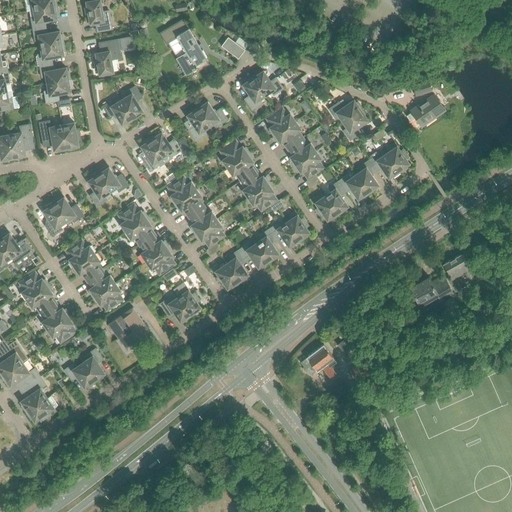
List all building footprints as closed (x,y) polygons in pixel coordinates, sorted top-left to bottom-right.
[(57,6),(55,0),(27,0),(28,4),(33,3),(34,10),(57,6)] [(112,29),(109,11),(102,12),(100,0),(88,0),(89,1),(86,1),(87,7),(85,7),(87,15),(89,15),(90,23),(95,22),(97,32),(112,29)] [(188,10),(186,3),(175,5),(176,12),(188,10)] [(57,18),(57,15),(56,14),(58,14),(57,6),(34,10),(35,17),(31,18),(33,29),(46,27),(44,21),(57,18)] [(204,54),(188,28),(187,29),(182,19),(160,32),(166,42),(177,36),(186,51),(176,58),(186,75),(197,68),(196,67),(197,66),(196,65),(200,63),(202,67),(209,64),(206,59),(207,59),(207,58),(206,58),(204,54)] [(63,42),(62,34),(60,35),(59,31),(47,33),(46,27),(33,29),(35,40),(39,40),(40,47),(63,42)] [(0,46),(3,46),(2,39),(9,37),(8,34),(1,35),(0,35),(0,46)] [(244,48),(248,45),(240,36),(237,39),(244,48)] [(245,50),(240,46),(228,37),(222,46),(234,55),(238,58),(245,50)] [(120,58),(117,39),(99,42),(101,52),(96,53),(97,61),(95,62),(97,70),(99,69),(99,74),(102,74),(103,76),(111,74),(110,72),(113,72),(111,59),(120,58)] [(64,55),(63,51),(65,51),(63,42),(40,47),(42,54),(37,54),(39,66),(52,63),(51,57),(64,55)] [(162,60),(162,57),(160,56),(158,55),(156,54),(154,55),(152,57),(152,60),(152,62),(154,64),(157,65),(160,65),(162,63),(162,60)] [(70,79),(69,71),(67,71),(66,67),(53,70),(52,63),(39,66),(42,77),(46,76),(47,83),(70,79)] [(283,88),(276,77),(270,81),(263,70),(260,73),(259,71),(252,76),(265,95),(271,91),(273,95),(283,88)] [(0,91),(11,90),(10,83),(8,72),(0,72),(0,91)] [(265,95),(252,76),(245,81),(246,82),(243,84),(250,95),(245,99),(252,109),(262,103),(259,99),(265,95)] [(58,94),(70,92),(70,88),(71,87),(70,79),(47,83),(48,90),(44,91),(46,103),(58,100),(59,100),(58,94)] [(307,88),(300,79),(293,84),(300,93),(307,88)] [(431,91),(428,81),(413,86),(416,95),(431,91)] [(143,111),(136,101),(142,97),(135,86),(125,92),(127,96),(121,100),(133,119),(140,115),(139,114),(143,111)] [(11,90),(0,91),(0,104),(2,111),(5,110),(19,107),(17,96),(12,97),(11,90)] [(421,125),(444,109),(434,95),(411,110),(412,112),(406,115),(411,121),(416,118),(421,125)] [(59,100),(58,100),(59,106),(70,104),(69,98),(59,100)] [(133,119),(121,100),(115,103),(113,100),(103,106),(110,117),(115,113),(122,124),(125,122),(126,124),(133,119)] [(343,122),(362,109),(358,102),(356,103),(354,100),(343,107),(339,101),(329,109),(335,119),(339,116),(343,122)] [(227,119),(220,108),(215,112),(208,101),(204,104),(203,102),(196,107),(209,126),(215,122),(218,126),(227,119)] [(209,126),(196,107),(189,111),(190,113),(187,115),(194,126),(189,129),(196,140),(206,134),(203,130),(209,126)] [(273,136),(295,121),(290,113),(287,115),(282,108),(266,118),(271,126),(270,127),(271,129),(270,131),(273,136)] [(357,127),(368,120),(365,117),(367,116),(362,109),(343,122),(347,128),(343,130),(350,140),(361,133),(357,127)] [(66,150),(62,125),(50,127),(49,120),(39,122),(44,146),(53,145),(54,150),(58,149),(58,151),(66,150)] [(303,137),(298,130),(300,129),(295,121),(273,136),(277,141),(279,140),(280,143),(282,141),(287,148),(303,137)] [(81,140),(79,128),(75,129),(74,122),(62,125),(66,150),(75,148),(74,146),(78,146),(77,141),(81,140)] [(34,148),(30,124),(20,126),(21,132),(9,134),(14,159),(22,158),(22,156),(26,155),(25,150),(34,148)] [(375,141),(385,134),(382,129),(372,136),(375,141)] [(181,150),(174,139),(169,143),(161,132),(158,134),(157,133),(150,137),(163,157),(169,153),(171,157),(181,150)] [(326,132),(321,136),(326,143),(331,140),(326,132)] [(14,159),(9,134),(0,135),(0,154),(1,160),(5,159),(6,161),(14,159)] [(163,157),(150,137),(143,142),(144,144),(141,146),(148,157),(143,160),(150,171),(160,164),(157,161),(163,157)] [(294,166),(316,151),(310,143),(308,145),(303,137),(287,148),(292,156),(290,157),(292,159),(290,160),(294,166)] [(227,168),(249,153),(246,147),(244,148),(242,146),(241,147),(236,140),(220,151),(225,158),(222,160),(227,168)] [(405,159),(408,157),(403,149),(400,151),(394,142),(390,145),(392,149),(387,153),(400,172),(407,167),(406,166),(409,164),(405,159)] [(361,152),(357,147),(351,151),(355,156),(361,152)] [(323,167),(318,160),(321,158),(316,151),(294,166),(298,171),(299,170),(301,172),(302,171),(308,178),(323,167)] [(256,170),(251,163),(253,161),(251,159),(253,158),(249,153),(227,168),(233,175),(235,173),(240,181),(256,170)] [(400,172),(387,153),(381,157),(378,153),(369,160),(376,171),(381,167),(389,178),(392,175),(393,177),(400,172)] [(378,185),(371,174),(376,171),(369,160),(359,166),(362,170),(356,174),(369,193),(376,188),(375,187),(378,185)] [(128,185),(121,174),(116,178),(109,167),(105,169),(104,167),(97,172),(110,192),(116,188),(119,191),(128,185)] [(248,197),(270,182),(266,177),(264,178),(263,175),(261,177),(256,170),(240,181),(245,188),(243,189),(248,197)] [(110,192),(97,172),(90,177),(91,178),(88,181),(95,191),(90,195),(97,206),(107,199),(104,196),(110,192)] [(369,193),(356,174),(350,178),(348,174),(338,181),(346,192),(351,188),(358,199),(361,196),(362,198),(369,193)] [(309,187),(319,180),(315,175),(305,182),(309,187)] [(175,204),(196,189),(191,181),(188,183),(183,176),(167,187),(172,194),(171,195),(172,198),(171,199),(175,204)] [(348,206),(340,195),(346,192),(338,181),(329,187),(331,191),(325,195),(339,214),(345,210),(344,208),(348,206)] [(277,200),(272,192),(273,191),(272,189),(273,188),(270,182),(248,197),(253,205),(256,203),(261,210),(277,200)] [(204,206),(199,198),(202,197),(196,189),(175,204),(178,209),(180,208),(181,211),(183,209),(188,217),(204,206)] [(339,214),(325,195),(319,199),(317,196),(313,199),(319,207),(316,209),(321,217),(324,215),(327,220),(331,217),(332,219),(339,214)] [(83,215),(76,204),(71,208),(64,197),(60,199),(59,197),(52,202),(65,222),(71,218),(74,221),(83,215)] [(274,211),(284,204),(281,199),(271,206),(274,211)] [(65,222),(52,202),(45,207),(46,208),(43,211),(50,221),(45,225),(52,236),(62,229),(59,226),(65,222)] [(126,231),(148,216),(144,211),(142,212),(141,210),(139,211),(134,204),(118,215),(123,222),(120,224),(126,231)] [(195,234),(217,219),(211,211),(209,213),(204,206),(188,217),(193,224),(191,225),(193,227),(191,228),(195,234)] [(306,227),(309,225),(303,218),(301,220),(295,211),(290,214),(293,218),(287,222),(300,241),(307,236),(306,235),(309,232),(306,227)] [(154,234),(150,226),(151,225),(150,223),(151,222),(148,216),(126,231),(131,239),(134,237),(139,245),(154,234)] [(225,236),(219,228),(222,226),(217,219),(195,234),(199,239),(200,238),(202,240),(204,239),(209,246),(225,236)] [(300,241),(287,222),(281,226),(279,222),(269,228),(276,239),(282,236),(289,246),(292,244),(293,245),(300,241)] [(279,253),(271,243),(276,239),(269,228),(260,235),(262,239),(256,243),(269,262),(276,257),(275,256),(279,253)] [(5,233),(0,236),(0,240),(11,257),(18,267),(30,258),(26,252),(29,250),(22,239),(17,243),(15,241),(9,233),(6,235),(5,233)] [(146,261),(168,246),(164,240),(163,242),(161,239),(159,241),(154,234),(139,245),(144,252),(141,253),(146,261)] [(0,270),(8,265),(5,261),(11,257),(0,240),(0,270)] [(73,268),(95,253),(89,245),(87,247),(82,240),(66,250),(71,258),(69,259),(71,261),(69,262),(73,268)] [(210,255),(220,248),(216,243),(207,250),(210,255)] [(269,262),(256,243),(250,247),(248,243),(238,250),(246,260),(251,257),(258,267),(262,265),(263,266),(269,262)] [(175,263),(170,256),(172,255),(170,253),(172,251),(168,246),(146,261),(151,269),(154,267),(159,274),(175,263)] [(248,274),(241,264),(246,260),(238,250),(229,256),(232,260),(226,264),(239,283),(246,278),(245,277),(248,274)] [(102,269),(97,262),(100,261),(95,253),(73,268),(76,273),(78,272),(80,275),(81,273),(86,280),(102,269)] [(128,253),(123,256),(127,262),(132,259),(128,253)] [(462,254),(443,264),(446,269),(451,279),(449,280),(452,287),(453,287),(456,292),(458,291),(462,297),(469,293),(465,286),(461,288),(456,278),(471,270),(462,254)] [(185,268),(188,274),(196,269),(193,264),(185,268)] [(239,283),(226,264),(220,268),(217,264),(213,267),(219,276),(216,278),(221,285),(224,283),(228,288),(231,286),(232,288),(239,283)] [(167,280),(177,273),(173,268),(163,275),(167,280)] [(93,298),(115,282),(110,275),(107,277),(102,269),(86,280),(91,287),(89,289),(91,291),(89,292),(93,298)] [(27,299),(49,284),(45,279),(43,280),(42,278),(40,279),(35,272),(19,283),(24,290),(22,292),(27,299)] [(429,277),(410,288),(420,305),(438,295),(440,298),(452,291),(444,277),(441,279),(440,277),(432,282),(429,277)] [(496,286),(492,280),(485,285),(489,291),(496,286)] [(123,299),(118,292),(120,290),(115,282),(93,298),(97,303),(99,302),(100,304),(102,303),(107,310),(123,299)] [(184,282),(173,289),(178,296),(191,316),(198,311),(197,309),(200,307),(197,302),(200,300),(194,293),(192,294),(189,290),(184,282)] [(56,302),(51,294),(53,293),(51,291),(53,290),(49,284),(27,299),(32,307),(35,305),(40,312),(56,302)] [(170,297),(160,304),(167,314),(173,311),(180,321),(183,319),(184,320),(191,316),(178,296),(172,300),(170,297)] [(47,329),(69,314),(65,309),(64,310),(62,307),(61,309),(56,302),(40,312),(45,320),(42,321),(47,329)] [(151,333),(144,322),(141,324),(138,320),(141,318),(133,307),(122,315),(123,316),(117,321),(115,318),(108,323),(122,343),(122,344),(127,351),(133,347),(131,344),(141,337),(143,340),(151,333)] [(76,331),(71,324),(73,323),(71,321),(73,319),(69,314),(47,329),(53,337),(55,335),(60,342),(76,331)] [(25,324),(21,319),(15,323),(20,328),(25,324)] [(79,334),(86,342),(92,336),(85,328),(79,334)] [(350,349),(349,346),(344,339),(338,344),(345,353),(350,349)] [(23,362),(16,352),(21,349),(15,340),(0,351),(0,360),(1,362),(0,362),(0,374),(1,376),(23,362)] [(337,362),(323,344),(306,357),(307,357),(301,362),(303,366),(303,367),(306,371),(308,371),(310,375),(317,370),(317,371),(321,367),(329,378),(336,373),(331,366),(337,362)] [(105,373),(97,362),(103,359),(95,348),(86,355),(88,358),(82,362),(96,382),(103,377),(101,375),(105,373)] [(373,374),(368,361),(349,368),(354,381),(373,374)] [(40,376),(35,368),(29,372),(23,362),(1,376),(6,383),(8,382),(10,386),(15,382),(20,390),(40,376)] [(96,382),(82,362),(76,366),(74,363),(64,369),(72,380),(77,377),(84,387),(88,385),(89,386),(96,382)] [(47,398),(41,388),(46,384),(40,376),(20,390),(25,398),(21,401),(23,404),(21,405),(26,412),(47,398)] [(74,394),(67,384),(62,387),(69,397),(74,394)] [(49,412),(54,408),(54,407),(57,405),(51,396),(51,395),(47,398),(26,412),(31,419),(33,418),(35,421),(39,418),(41,421),(51,414),(49,412)]
